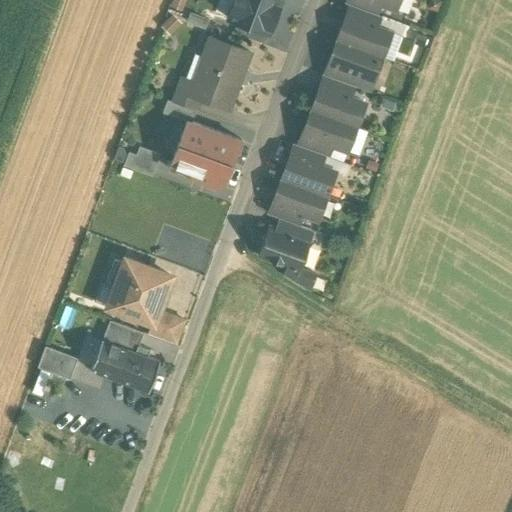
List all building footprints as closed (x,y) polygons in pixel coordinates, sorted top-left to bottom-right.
[(275,0),(235,0),(228,19),(268,34),(280,2),(275,0)] [(382,4),(370,0),(349,0),(347,4),(351,6),(377,15),(382,4)] [(398,0),(370,0),(382,4),(395,9),(398,0)] [(377,15),(351,6),(347,17),(377,28),(381,17),(377,15)] [(183,20),(166,14),(162,24),(179,31),(183,20)] [(347,17),(346,16),(337,40),(382,57),(390,33),(377,28),(347,17)] [(250,53),(209,37),(202,56),(202,57),(209,60),(201,83),(196,95),(201,97),(200,98),(230,109),(250,53)] [(382,57),(337,40),(328,64),(359,76),(373,81),(382,57)] [(195,54),(186,78),(201,83),(209,60),(202,57),(202,56),(195,54)] [(359,76),(329,65),(325,76),(355,87),(359,76)] [(355,87),(325,76),(321,87),(351,98),(355,87)] [(186,78),(181,80),(178,88),(196,95),(201,83),(186,78)] [(321,87),(319,86),(311,110),(356,127),(364,103),(351,98),(321,87)] [(196,95),(178,88),(172,102),(195,111),(200,98),(201,97),(196,95)] [(172,102),(167,100),(163,112),(186,121),(187,120),(191,122),(195,111),(172,102)] [(356,127),(311,110),(302,134),(303,135),(333,146),(347,151),(356,127)] [(191,122),(187,120),(186,121),(169,169),(217,186),(224,183),(236,150),(238,150),(242,141),(191,122)] [(333,146),(303,135),(299,146),(325,156),(329,157),(333,146)] [(299,146),(295,144),(291,156),(321,167),(325,156),(299,146)] [(160,154),(139,147),(136,155),(128,153),(124,166),(152,176),(160,154)] [(291,156),(290,155),(281,179),(326,196),(335,172),(321,167),(291,156)] [(326,196),(281,179),(272,203),(304,215),(317,219),(326,196)] [(304,215),(274,203),(269,215),(278,218),(299,226),(304,215)] [(299,226),(278,218),(274,229),(307,241),(311,230),(299,226)] [(274,229),(268,227),(257,255),(286,266),(299,270),(300,269),(310,242),(307,241),(274,229)] [(171,276),(125,259),(124,264),(114,260),(106,283),(115,286),(108,307),(151,323),(153,324),(158,311),(171,276)] [(316,275),(300,269),(299,270),(286,266),(283,273),(311,290),(316,275)] [(184,320),(158,311),(153,324),(151,323),(147,334),(175,345),(184,320)] [(143,333),(109,320),(102,340),(135,353),(143,333)] [(135,353),(102,340),(90,370),(148,392),(159,362),(135,353)] [(77,359),(45,346),(37,368),(69,380),(77,359)] [(58,397),(42,392),(39,402),(54,408),(58,397)]
